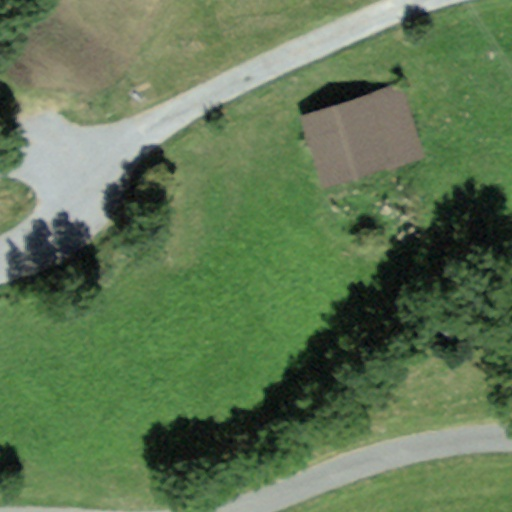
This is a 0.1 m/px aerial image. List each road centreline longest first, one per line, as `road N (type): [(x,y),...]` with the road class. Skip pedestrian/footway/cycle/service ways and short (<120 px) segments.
road 1 (track): [(454,0),(289,60),(93,161)]
road 2 (track): [(511,437),(441,439),(228,511)]
road 3 (track): [(0,259),(69,227),(93,161)]
